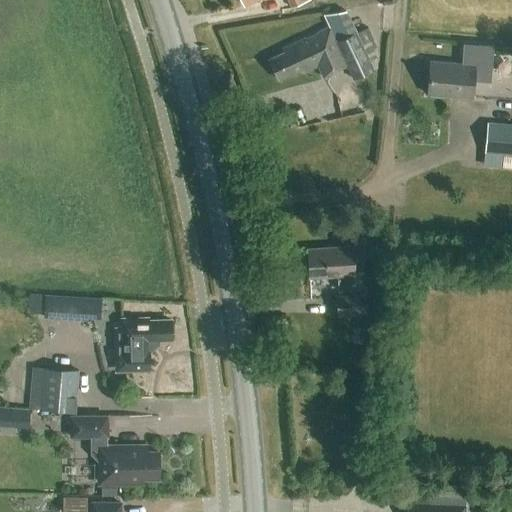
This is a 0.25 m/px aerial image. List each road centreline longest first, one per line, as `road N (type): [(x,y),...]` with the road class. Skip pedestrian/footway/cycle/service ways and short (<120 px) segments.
road 1 (secondary): [(255,511),(240,319),(183,78),(156,0)]
road 2 (track): [(216,205),(343,198),(370,189),(389,148),(401,0)]
